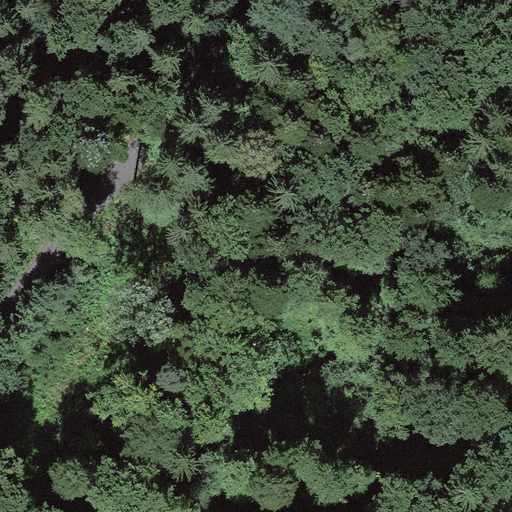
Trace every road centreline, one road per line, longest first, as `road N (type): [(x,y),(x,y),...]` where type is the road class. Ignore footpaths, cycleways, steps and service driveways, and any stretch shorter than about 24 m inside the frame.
road 1 (unclassified): [(0,318),(261,0)]
road 2 (track): [(268,511),(238,111)]
road 3 (track): [(511,95),(378,166),(318,162),(238,111),(227,48)]
